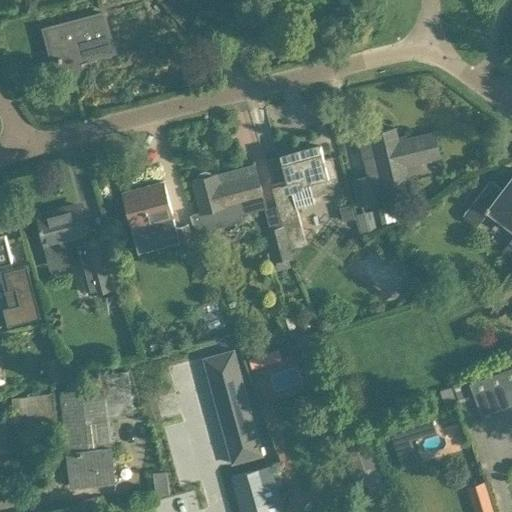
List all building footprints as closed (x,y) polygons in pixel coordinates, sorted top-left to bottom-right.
[(158,0),(171,13),(182,2),(180,0),(158,0)] [(56,71),(56,72),(80,66),(77,55),(111,46),(113,51),(103,13),(45,29),(51,53),(58,51),(59,56),(58,56),(62,70),(56,71)] [(403,164),(440,155),(435,132),(398,141),(395,128),(371,134),(376,155),(363,159),(367,178),(354,181),(360,206),(374,202),(371,189),(397,183),(394,168),(404,165),(403,164)] [(280,157),(265,161),(271,185),(290,249),(306,245),(296,208),(315,203),(314,196),(340,189),(340,187),(337,176),(332,156),(324,158),(321,146),(312,149),(302,151),(280,157)] [(198,178),(192,180),(201,212),(193,214),(197,231),(229,222),(227,215),(265,205),(255,165),(226,173),(216,176),(216,173),(210,175),(210,172),(205,171),(200,172),(197,175),(198,178)] [(491,181),(476,201),(511,227),(511,238),(509,242),(511,243),(511,178),(503,190),(491,181)] [(164,181),(123,192),(133,229),(146,225),(149,235),(177,228),(182,246),(194,243),(189,224),(176,228),(164,181)] [(350,203),(340,207),(344,220),(355,217),(350,203)] [(76,205),(37,214),(45,243),(46,248),(76,240),(82,263),(89,293),(102,289),(102,290),(117,286),(106,244),(105,244),(93,247),(91,247),(91,248),(90,243),(87,233),(86,227),(82,228),(76,205)] [(266,210),(265,210),(265,211),(267,210),(272,230),(267,231),(271,244),(276,243),(278,253),(274,254),(276,261),(291,257),(277,206),(266,209),(266,210)] [(357,214),(362,233),(376,229),(371,210),(357,214)] [(0,262),(12,259),(6,235),(6,233),(0,234),(0,262)] [(19,304),(3,308),(7,326),(40,318),(27,265),(4,271),(9,290),(15,288),(19,304)] [(440,294),(425,283),(409,304),(440,294)] [(0,349),(10,348),(8,333),(0,333),(0,349)] [(234,349),(203,357),(208,375),(239,367),(234,349)] [(511,407),(511,360),(463,378),(478,420),(511,407)] [(239,367),(208,375),(213,393),(244,384),(239,367)] [(80,390),(61,392),(64,416),(68,451),(66,451),(70,486),(114,481),(117,480),(115,469),(113,447),(108,447),(105,419),(132,416),(127,372),(100,375),(102,388),(80,390)] [(244,384),(213,393),(218,410),(249,402),(244,384)] [(55,427),(52,398),(51,391),(49,392),(49,393),(12,398),(15,421),(44,418),(45,428),(55,427)] [(249,402),(218,410),(223,427),(253,419),(249,402)] [(253,419),(223,427),(227,445),(258,436),(253,419)] [(391,428),(395,442),(410,438),(406,423),(391,428)] [(258,436),(227,445),(232,463),(263,454),(258,436)] [(384,493),(366,442),(342,451),(356,488),(351,490),(356,503),(384,493)] [(282,511),(268,461),(229,472),(240,511),(282,511)] [(493,511),(484,481),(467,486),(474,511),(493,511)] [(102,511),(98,496),(81,500),(84,511),(102,511)] [(392,511),(388,497),(361,506),(362,511),(392,511)]
